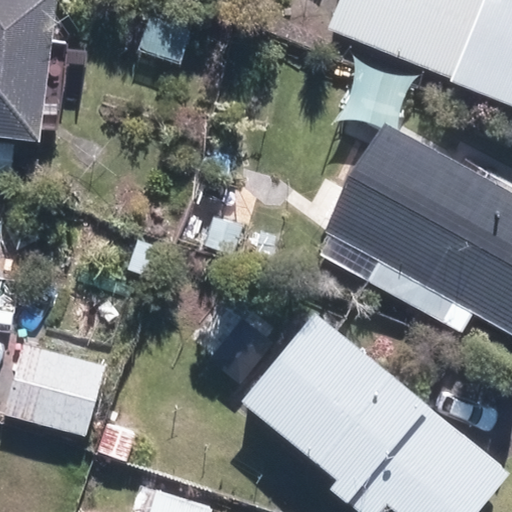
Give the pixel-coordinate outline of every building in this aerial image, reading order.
[(0,0),(0,130),(43,136),(60,0),(0,0)] [(151,0),(139,47),(181,58),(193,12),(152,0),(151,0)] [(511,0),(339,0),(329,27),(511,99),(511,0)] [(473,309),(511,329),(511,186),(385,118),(325,228),(379,257),(368,277),(462,329),(473,309)] [(0,173),(11,175),(14,143),(0,140),(0,173)] [(254,256),(271,259),(275,233),(258,231),(254,256)] [(127,266),(147,274),(158,247),(138,239),(127,266)] [(379,511),(392,498),(408,511),(472,511),(510,468),(317,305),(241,394),(336,474),(330,482),(365,511),(379,511)] [(5,410),(86,432),(105,365),(24,342),(5,410)] [(94,447),(117,457),(125,436),(103,427),(94,447)] [(195,511),(198,503),(150,490),(144,511),(195,511)]
